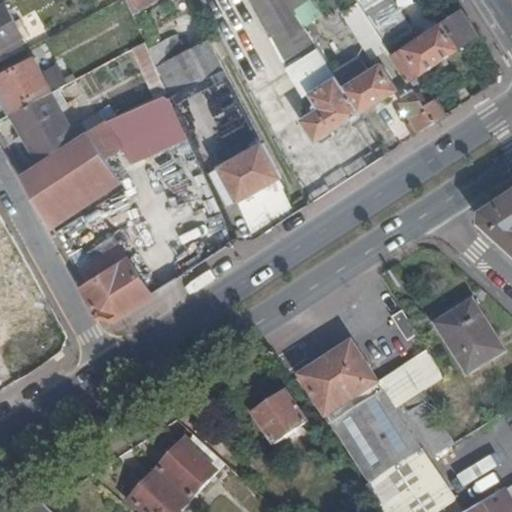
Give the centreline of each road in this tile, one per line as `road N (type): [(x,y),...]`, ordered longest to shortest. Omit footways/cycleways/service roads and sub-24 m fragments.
road 1 (primary): [(0,490),(433,209)]
road 2 (primary): [(511,110),(109,371)]
road 3 (residential): [(0,177),(109,371)]
road 4 (primary): [(109,371),(0,443)]
